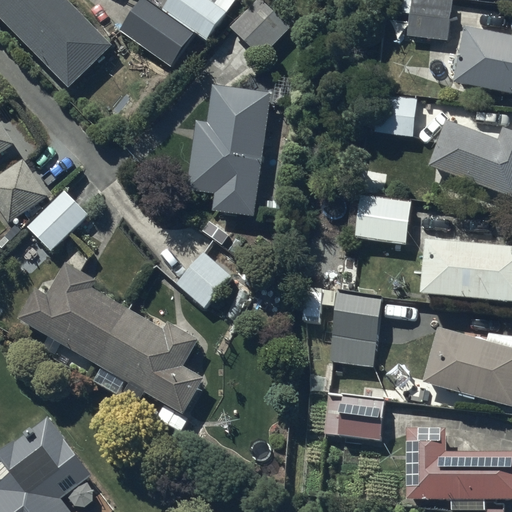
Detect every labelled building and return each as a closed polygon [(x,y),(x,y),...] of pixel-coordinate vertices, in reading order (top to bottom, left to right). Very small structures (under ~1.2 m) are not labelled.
[(113,47),(65,0),(2,0),(0,2),(0,20),(71,90),(113,47)] [(239,0),(174,0),(165,13),(146,0),(145,0),(122,32),(174,68),(197,35),(209,43),(239,0)] [(264,0),(262,0),(231,29),(261,61),(293,31),(264,0)] [(453,1),(439,0),(413,0),(413,3),(391,0),(389,13),(412,16),(409,37),(449,41),(453,1)] [(511,38),(465,29),(460,57),(451,55),(445,82),(511,94),(511,38)] [(272,97),(216,90),(212,126),(197,124),(188,195),(217,198),(215,214),(257,219),(265,150),(282,152),(284,139),(267,137),(272,97)] [(419,101),(378,99),(375,136),(417,138),(419,101)] [(0,119),(0,157),(18,146),(0,119)] [(500,144),(448,124),(430,169),(511,200),(511,133),(505,131),(500,144)] [(26,164),(0,181),(0,209),(11,226),(50,199),(26,164)] [(90,217),(65,192),(29,229),(54,253),(90,217)] [(413,204),(362,199),(358,240),(409,245),(413,204)] [(511,250),(427,243),(423,297),(511,304),(511,250)] [(234,278),(205,254),(178,286),(207,310),(234,278)] [(165,334),(95,292),(99,285),(69,267),(50,300),(38,293),(21,322),(51,340),(44,351),(56,358),(63,346),(132,388),(128,394),(141,402),(145,395),(183,418),(204,383),(183,371),(199,344),(170,327),(165,334)] [(337,294),(306,292),(304,324),(322,325),(323,308),(335,308),(335,304),(337,304),(337,294)] [(383,301),(340,298),(334,367),(377,370),(383,301)] [(488,344),(441,332),(426,386),(511,409),(511,341),(490,336),(488,344)] [(344,402),(330,401),(328,436),(342,437),(341,439),(384,443),(387,403),(344,400),(344,402)] [(0,511),(73,511),(64,499),(93,477),(49,420),(0,458),(0,511)] [(447,432),(410,432),(409,502),(454,503),(453,511),(486,511),(487,502),(511,502),(511,456),(447,455),(447,432)]
